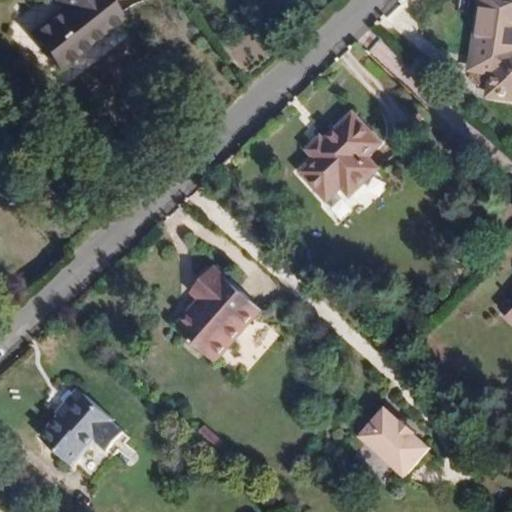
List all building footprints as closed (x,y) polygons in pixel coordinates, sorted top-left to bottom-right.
[(61,75),(125,23),(106,0),(62,0),(60,2),(64,12),(31,39),(61,75)] [(511,0),(482,0),(473,42),(496,48),(490,75),(511,80),(511,0)] [(381,163),(370,152),(382,140),(354,109),(324,136),(329,142),(318,152),(300,168),(328,198),(345,181),(352,189),(381,163)] [(318,152),(329,142),(324,136),(321,133),(310,144),(318,152)] [(343,189),(328,201),(340,215),(355,202),(343,189)] [(266,310),(215,264),(199,283),(208,291),(201,298),(177,325),(219,363),(266,310)] [(201,298),(208,291),(199,283),(192,290),(201,298)] [(511,322),(511,308),(510,307),(502,300),(493,309),(510,325),(511,322)] [(60,421),(83,395),(77,389),(54,415),(57,418),(60,421)] [(130,442),(111,425),(114,422),(83,395),(60,421),(57,418),(41,437),(93,484),(130,442)] [(408,426),(391,411),(366,439),(412,479),(436,451),(420,437),(423,434),(411,423),(408,426)]
